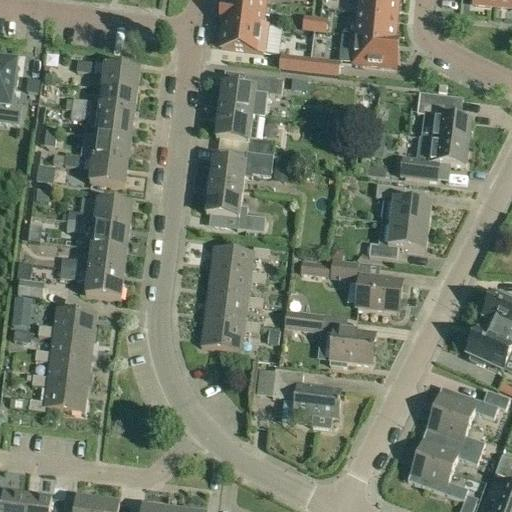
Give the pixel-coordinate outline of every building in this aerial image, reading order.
[(262,29),(262,28),(265,5),(227,0),(226,8),(223,7),(220,24),(224,25),(224,24),(262,29)] [(359,0),(358,15),(396,19),(397,0),(359,0)] [(498,9),(499,0),(474,0),(474,6),(498,9)] [(511,0),(499,0),(498,9),(511,10),(511,0)] [(394,43),(394,42),(396,19),(358,15),(356,39),(394,43)] [(303,33),(315,34),(316,22),(304,20),(303,33)] [(316,22),(315,34),(326,36),(327,23),(316,22)] [(224,24),(224,25),(221,50),(263,56),(267,28),(262,28),(262,29),(224,24)] [(399,42),(394,42),(394,43),(356,39),(354,66),(396,70),(399,42)] [(310,76),(312,62),(281,59),(279,72),(310,76)] [(340,66),(312,62),(310,76),(338,79),(340,66)] [(0,113),(8,115),(7,121),(19,123),(21,105),(11,103),(16,67),(0,64),(0,113)] [(95,66),(78,64),(76,75),(95,77),(97,66),(95,66)] [(102,94),(137,98),(141,74),(105,70),(104,78),(102,94)] [(253,119),(259,120),(265,121),(268,99),(281,100),(283,85),(255,82),(254,93),(223,89),(220,115),(253,119)] [(38,97),(39,85),(29,84),(28,95),(38,97)] [(135,121),(137,98),(102,94),(99,117),(135,121)] [(424,120),(435,121),(433,144),(469,148),(471,125),(461,124),(444,122),(447,101),(419,98),(417,119),(424,120)] [(71,113),(91,116),(92,105),(73,102),(71,113)] [(91,116),(71,113),(70,122),(90,124),(91,116)] [(262,144),(265,121),(259,120),(253,119),(220,115),(216,142),(247,145),(246,155),(273,158),(275,146),(262,144)] [(132,144),(135,121),(99,117),(91,116),(90,124),(89,127),(98,128),(96,140),(132,144)] [(369,127),(370,118),(358,117),(357,126),(369,127)] [(46,134),(44,149),(56,150),(57,135),(46,134)] [(358,137),(357,146),(369,147),(370,138),(358,137)] [(129,168),(132,144),(96,140),(96,141),(93,163),(129,168)] [(466,171),(469,148),(433,144),(422,143),(419,142),(416,164),(401,162),(399,180),(436,185),(438,167),(466,171)] [(271,175),(273,158),(246,155),(244,168),(214,164),(210,189),(243,194),(245,181),(252,182),(253,179),(270,181),(271,175)] [(81,162),(65,160),(64,167),(64,169),(83,171),(84,163),(84,162),(81,162)] [(93,163),(93,164),(90,187),(126,192),(129,168),(93,163)] [(275,184),(288,185),(291,165),(277,163),(275,184)] [(369,178),(384,180),(385,171),(370,169),(369,178)] [(391,227),(429,232),(432,207),(405,204),(406,192),(377,188),(376,201),(383,202),(394,204),(391,227)] [(241,210),(243,194),(210,189),(207,217),(210,217),(238,221),(236,233),(237,233),(264,237),(265,221),(247,219),(248,211),(241,210)] [(36,204),(48,205),(49,194),(37,192),(36,204)] [(68,216),(67,224),(128,232),(131,208),(96,204),(94,218),(68,215),(68,216)] [(128,232),(67,224),(66,235),(92,238),(90,251),(125,256),(128,232)] [(398,252),(426,256),(429,232),(391,227),(389,250),(370,247),(368,260),(396,264),(398,252)] [(330,262),(342,264),(344,252),(332,250),(330,262)] [(88,265),(87,274),(122,279),(125,256),(90,251),(88,265)] [(251,281),(251,276),(253,262),(268,263),(269,253),(253,251),(253,256),(214,251),(211,276),(251,281)] [(61,271),(81,274),(82,264),(62,262),(61,271)] [(332,263),(329,283),(356,286),(359,267),(332,263)] [(329,280),(330,271),(330,268),(303,265),(303,267),(302,277),(329,280)] [(81,274),(61,271),(60,282),(85,286),(84,299),(119,303),(122,279),(87,274),(81,274)] [(251,281),(211,276),(208,301),(247,306),(248,301),(250,286),(265,288),(265,283),(266,278),(251,276),(251,281)] [(402,284),(360,279),(356,311),(399,316),(402,284)] [(44,287),(19,284),(17,299),(42,302),(44,287)] [(488,323),(485,330),(511,341),(511,299),(501,295),(499,299),(494,297),(493,299),(490,298),(484,311),(487,313),(483,321),(488,323)] [(208,301),(204,325),(244,330),(245,325),(247,311),(262,313),(262,308),(263,303),(248,301),(247,306),(208,301)] [(54,337),(94,342),(97,316),(57,311),(55,331),(39,329),(38,339),(54,341),(54,337)] [(31,317),(15,315),(13,329),(29,331),(31,317)] [(320,338),(322,338),(323,334),(325,319),(286,315),(284,333),(320,338)] [(244,330),(204,325),(201,350),(241,355),(244,336),(258,338),(259,333),(260,327),(245,325),(244,330)] [(511,341),(485,330),(483,336),(478,333),(467,358),(471,360),(470,364),(483,370),(485,366),(503,374),(511,356),(511,355),(511,341)] [(371,369),(375,338),(334,333),(333,335),(330,362),(330,364),(331,364),(330,369),(346,371),(347,366),(371,369)] [(15,334),(14,344),(23,345),(24,335),(15,334)] [(268,346),(278,347),(280,335),(270,334),(268,346)] [(35,363),(51,365),(51,361),(91,366),(94,342),(54,337),(54,341),(52,355),(36,353),(35,363)] [(51,361),(51,365),(49,380),(34,378),(33,384),(32,388),(48,390),(48,386),(88,391),(91,366),(51,361)] [(294,416),(313,418),(312,430),(330,432),(331,420),(337,421),(340,393),(302,389),(303,377),(275,373),(275,376),(272,401),(295,404),(294,416)] [(48,386),(48,390),(46,405),(31,403),(29,413),(45,415),(45,412),(84,416),(88,391),(48,386)] [(441,392),(433,415),(470,428),(474,417),(474,416),(493,423),(494,423),(498,412),(505,415),(510,403),(487,395),(483,406),(442,391),(441,392)] [(433,415),(425,438),(481,458),(485,447),(465,440),(470,428),(433,415)] [(425,438),(416,461),(453,474),(455,470),(457,463),(457,462),(477,469),(481,458),(425,438)] [(511,466),(511,461),(502,458),(493,483),(486,503),(496,507),(497,507),(495,511),(511,511),(511,489),(504,487),(510,471),(511,466)] [(453,474),(416,461),(408,485),(463,505),(464,505),(468,494),(449,487),(453,474)] [(27,511),(28,501),(15,499),(16,495),(5,494),(2,511),(27,511)] [(28,501),(27,511),(63,511),(64,506),(53,504),(41,503),(41,498),(29,497),(29,501),(28,501)] [(99,511),(100,505),(78,502),(76,511),(99,511)]
